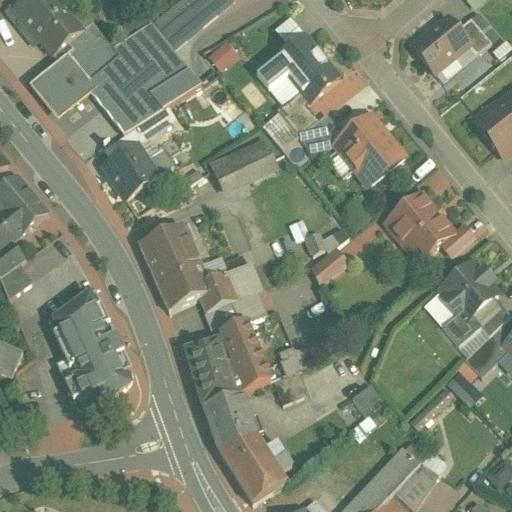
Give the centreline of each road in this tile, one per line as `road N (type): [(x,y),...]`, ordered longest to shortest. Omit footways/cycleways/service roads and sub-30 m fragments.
road 1 (primary): [(0,109),(113,255),(184,442)]
road 2 (residential): [(363,51),(511,231)]
road 3 (residential): [(184,442),(37,461)]
